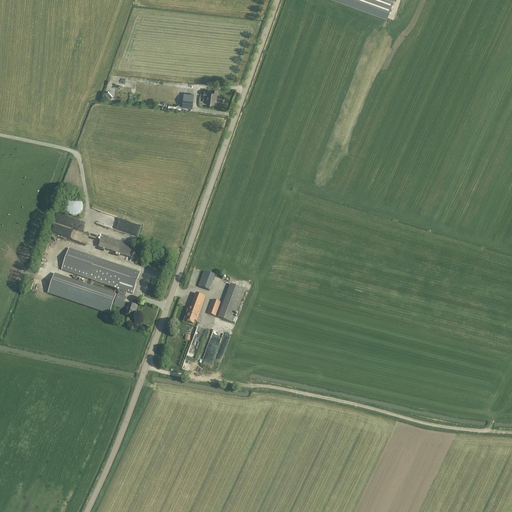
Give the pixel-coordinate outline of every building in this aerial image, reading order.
[(337,0),(387,18),(393,0),(337,0)] [(217,90),(212,89),(212,92),(208,91),(208,92),(204,91),(204,95),(207,95),(206,103),(214,104),(215,97),(216,98),(217,90)] [(108,92),(104,95),(109,100),(113,97),(108,92)] [(193,99),(183,98),(182,106),(192,108),(193,99)] [(77,199),(74,198),(72,199),(70,200),(68,201),(67,203),(65,205),(65,209),(66,211),(67,213),(69,215),(71,216),(72,216),(75,217),(78,216),(80,215),(81,213),(83,211),(83,209),(83,206),(83,204),(81,202),(79,200),(77,199)] [(50,233),(88,243),(91,234),(52,223),(50,233)] [(134,246),(102,235),(98,247),(130,258),(134,246)] [(69,249),(62,270),(88,279),(86,285),(55,274),(48,293),(110,314),(116,295),(90,286),(92,280),(120,290),(119,294),(118,294),(114,305),(122,308),(123,306),(124,303),(126,297),(125,297),(127,292),(133,294),(140,273),(69,249)] [(215,275),(204,271),(198,287),(209,291),(215,275)] [(228,284),(218,319),(234,323),(243,289),(228,284)] [(206,297),(196,293),(186,321),(194,324),(195,320),(197,321),(206,297)] [(221,302),(213,300),(208,314),(215,317),(221,302)] [(129,304),(124,303),(123,306),(128,308),(125,316),(133,319),(135,311),(134,311),(136,306),(129,304)] [(197,323),(187,354),(194,356),(204,325),(197,323)] [(201,365),(212,368),(223,332),(212,329),(201,365)]
